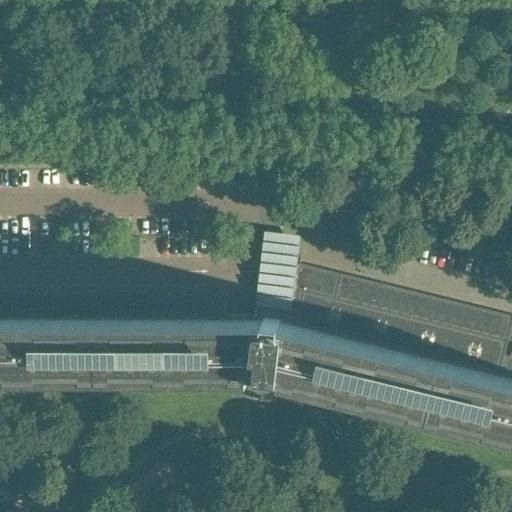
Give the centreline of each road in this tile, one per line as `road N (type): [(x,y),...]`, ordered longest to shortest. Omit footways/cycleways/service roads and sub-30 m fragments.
road 1 (tertiary): [(0,100),(350,108),(511,126)]
road 2 (residential): [(0,269),(239,268),(245,206)]
road 3 (residential): [(245,206),(305,213),(341,253),(511,294)]
road 4 (residential): [(245,206),(0,205)]
